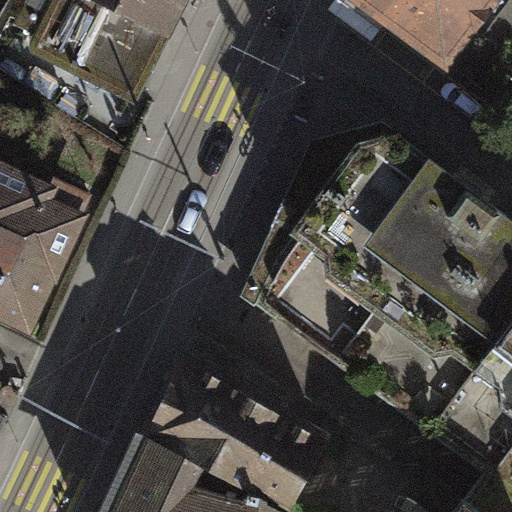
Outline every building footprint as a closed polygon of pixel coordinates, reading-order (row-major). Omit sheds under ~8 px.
[(190,0),(65,0),(39,54),(132,99),(165,30),(174,34),(190,0)] [(347,0),(448,77),(507,0),(347,0)] [(511,511),(511,212),(472,184),(406,135),(307,142),(241,298),(493,475),(470,511),(471,511),(511,511)] [(0,312),(36,329),(90,209),(85,207),(93,188),(57,172),(55,178),(0,153),(0,312)] [(305,511),(341,444),(181,361),(140,441),(278,511),(305,511)] [(278,511),(140,441),(108,511),(278,511)]
